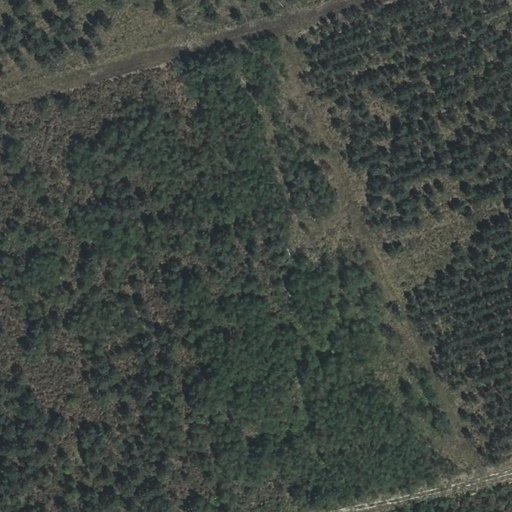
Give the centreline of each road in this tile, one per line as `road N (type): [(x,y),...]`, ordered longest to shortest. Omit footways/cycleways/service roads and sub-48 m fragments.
road 1 (track): [(380,0),(271,26),(199,54),(101,66),(0,109)]
road 2 (track): [(511,469),(349,511)]
